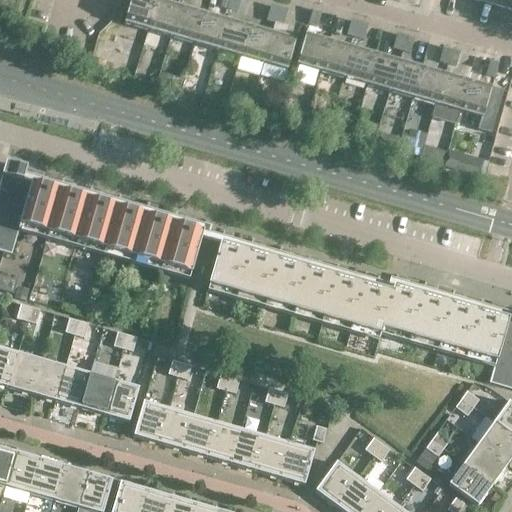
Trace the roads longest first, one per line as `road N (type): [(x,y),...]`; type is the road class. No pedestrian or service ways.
road 1 (residential): [(488,273),(0,132)]
road 2 (residential): [(511,45),(342,0)]
